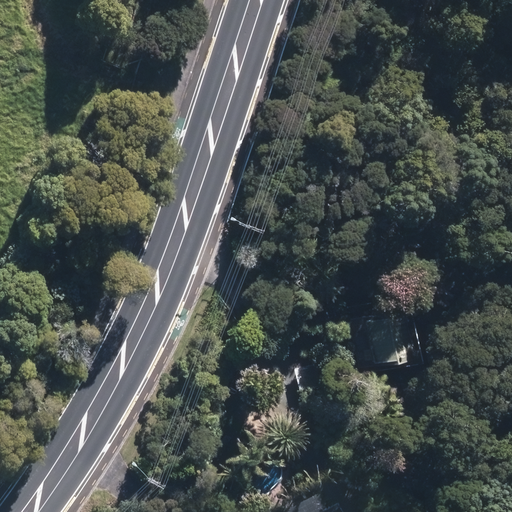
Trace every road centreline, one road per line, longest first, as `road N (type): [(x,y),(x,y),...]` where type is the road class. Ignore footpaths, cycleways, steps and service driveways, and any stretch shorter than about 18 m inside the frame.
road 1 (secondary): [(256,0),(194,190),(131,347),(34,511)]
road 2 (track): [(37,0),(67,68),(219,113)]
